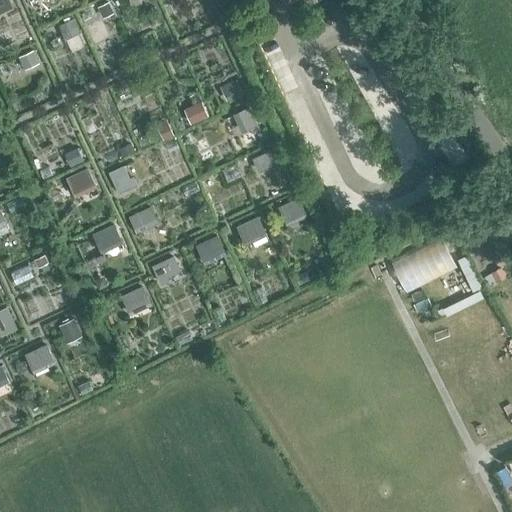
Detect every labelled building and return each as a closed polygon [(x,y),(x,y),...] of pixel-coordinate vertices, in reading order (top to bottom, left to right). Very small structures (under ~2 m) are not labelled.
[(10,0),(0,0),(0,9),(13,4),(10,0)] [(81,32),(74,17),(59,24),(66,39),(81,32)] [(228,99),(245,91),(238,76),(222,84),(228,99)] [(192,120),(209,114),(203,99),(186,106),(192,120)] [(249,106),(233,113),(242,132),(258,124),(249,106)] [(168,136),(176,133),(171,123),(163,126),(168,136)] [(270,150),(254,157),(252,157),(259,171),(276,164),(270,150)] [(121,162),(108,168),(118,190),(135,182),(131,173),(130,173),(126,175),(121,162)] [(238,163),(222,169),(227,181),(243,175),(238,163)] [(67,180),(74,195),(96,185),(88,169),(67,180)] [(286,223),(306,213),(297,194),(276,204),(286,223)] [(148,205),(128,214),(134,228),(154,219),(148,205)] [(245,242),(265,232),(255,213),(235,223),(245,242)] [(92,234),(99,249),(121,239),(113,224),(92,234)] [(205,262),(225,252),(216,233),(195,243),(205,262)] [(404,289),(451,273),(445,254),(450,252),(445,236),(392,254),(404,289)] [(173,254),(153,263),(160,277),(179,268),(173,254)] [(129,312),(148,303),(138,285),(120,294),(129,312)] [(0,331),(14,325),(4,304),(0,306),(0,331)] [(57,325),(63,339),(80,331),(73,317),(57,325)] [(51,357),(44,342),(22,351),(28,367),(51,357)]
